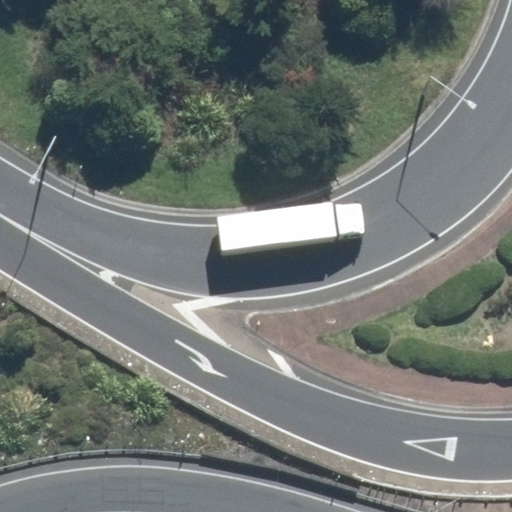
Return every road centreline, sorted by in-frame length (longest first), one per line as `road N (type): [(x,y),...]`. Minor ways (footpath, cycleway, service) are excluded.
road 1 (motorway): [(43,239),(160,260),(257,262),(341,241),(406,205),(445,170),(511,84)]
road 2 (motorway): [(43,239),(185,338),(363,432),(430,451),(511,451)]
road 3 (motorway): [(240,511),(183,502),(55,511)]
